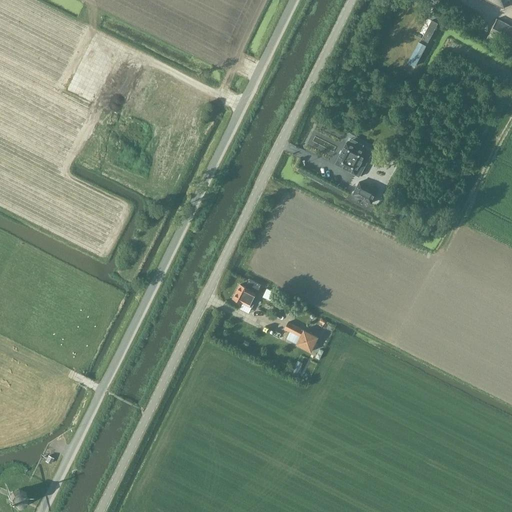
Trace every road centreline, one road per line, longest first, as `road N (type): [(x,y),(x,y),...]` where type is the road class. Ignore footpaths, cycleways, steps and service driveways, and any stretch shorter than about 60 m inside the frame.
road 1 (unclassified): [(41,511),(293,0)]
road 2 (tertiary): [(263,178),(147,414)]
road 3 (tertiary): [(263,178),(351,0)]
